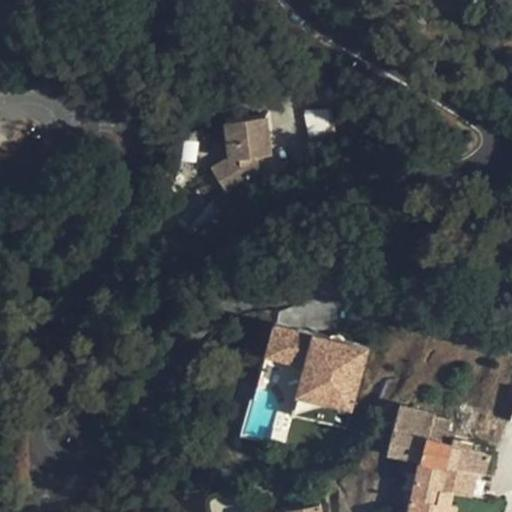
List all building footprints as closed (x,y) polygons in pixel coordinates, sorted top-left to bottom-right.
[(230,189),(260,171),(258,155),(271,153),(267,116),(226,121),(230,157),(212,167),(227,191),(230,189)] [(261,178),(260,171),(230,189),(233,195),(261,178)] [(307,355),(299,385),(322,391),(319,405),(350,413),(367,346),(274,322),(266,354),(290,360),(293,351),(307,355)] [(299,385),(292,414),(347,427),(350,413),(319,405),(322,391),(299,385)] [(402,403),(388,451),(421,459),(447,464),(486,472),(491,454),(463,445),(464,438),(453,435),(451,441),(429,435),(432,423),(435,412),(402,403)] [(453,435),(455,431),(432,423),(429,435),(451,441),(453,435)] [(447,464),(421,459),(409,511),(455,511),(457,504),(450,503),(453,491),(442,488),(446,467),(447,464)] [(442,488),(453,491),(472,495),(476,473),(446,467),(442,488)]
